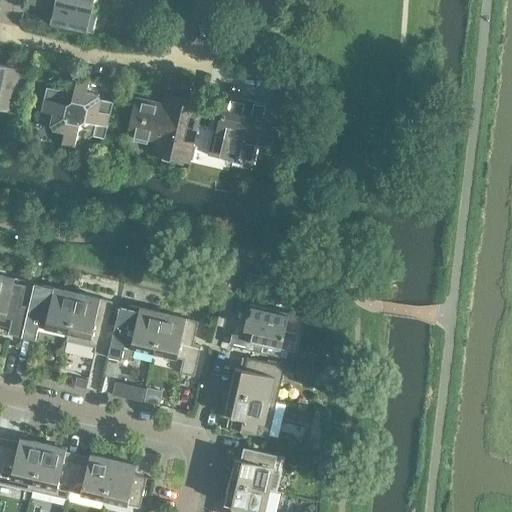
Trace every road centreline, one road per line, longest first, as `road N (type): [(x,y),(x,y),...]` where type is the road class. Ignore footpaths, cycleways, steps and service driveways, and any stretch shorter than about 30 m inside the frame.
road 1 (residential): [(182,511),(196,445),(0,386)]
road 2 (residential): [(197,53),(150,63),(113,60),(1,31),(7,0)]
